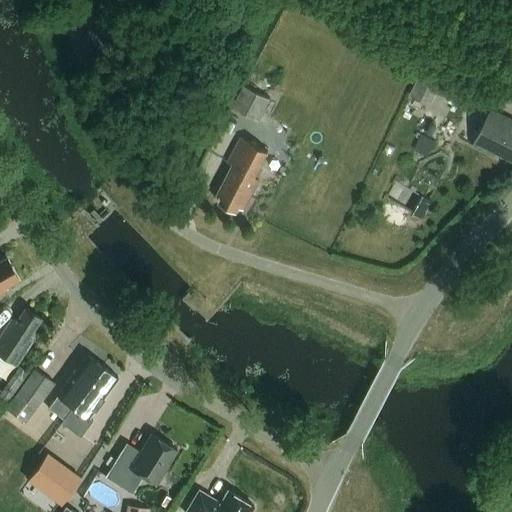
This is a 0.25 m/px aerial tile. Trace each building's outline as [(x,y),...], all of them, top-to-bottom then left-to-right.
[(425,63),(410,95),(430,105),(446,73),(425,63)] [(301,81),(298,87),(316,95),(323,79),(320,78),(323,71),(309,64),(301,81)] [(231,109),(257,122),(268,101),(241,87),(231,109)] [(511,161),(511,120),(491,110),(472,146),(494,158),(496,153),(511,161)] [(434,142),(440,130),(428,123),(422,135),(434,142)] [(266,152),(239,138),(227,163),(231,166),(216,196),(221,199),(219,203),(236,212),(239,207),(243,210),(259,180),(254,178),(266,152)] [(5,287),(18,280),(6,258),(0,260),(0,292),(4,290),(5,287)] [(28,338),(40,319),(25,309),(15,323),(11,320),(0,337),(0,354),(15,365),(32,340),(28,338)] [(63,420),(102,367),(87,356),(56,396),(48,391),(54,383),(34,369),(15,395),(5,409),(24,423),(39,403),(63,420)] [(117,378),(102,367),(63,420),(61,423),(80,437),(92,421),(88,418),(117,378)] [(57,457),(71,437),(57,427),(43,447),(57,457)] [(177,451),(150,434),(134,460),(121,451),(105,477),(131,493),(142,476),(156,485),(177,451)] [(250,511),(253,507),(227,491),(219,503),(198,491),(185,511),(250,511)] [(168,511),(173,502),(165,498),(160,506),(168,511)]
